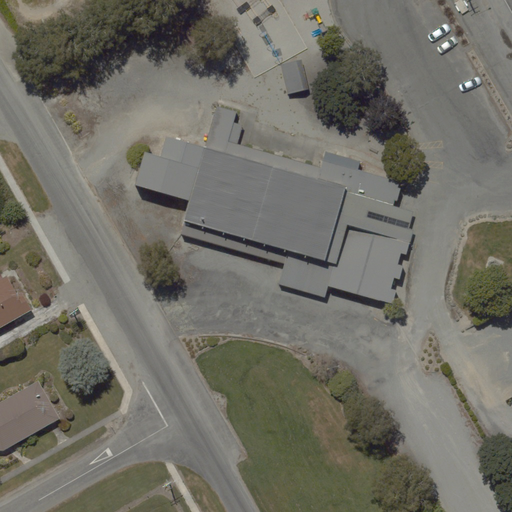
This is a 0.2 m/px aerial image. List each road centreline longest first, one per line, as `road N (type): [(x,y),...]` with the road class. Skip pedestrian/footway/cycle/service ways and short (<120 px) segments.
road 1 (unclassified): [(186,415),(0,91)]
road 2 (residential): [(186,415),(18,511)]
